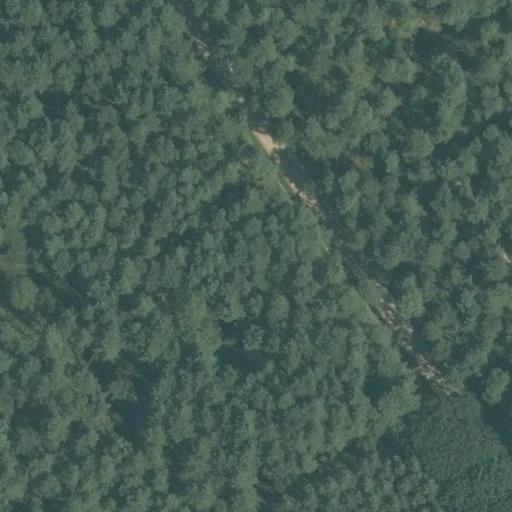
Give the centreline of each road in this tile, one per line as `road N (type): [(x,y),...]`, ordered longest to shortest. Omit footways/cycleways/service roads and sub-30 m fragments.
road 1 (track): [(168,0),(451,416)]
road 2 (track): [(280,511),(451,416)]
